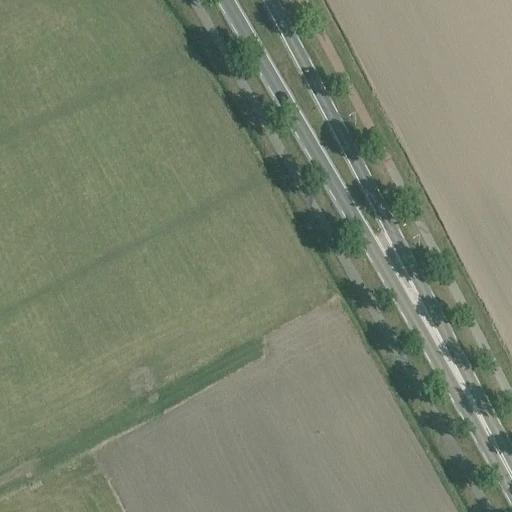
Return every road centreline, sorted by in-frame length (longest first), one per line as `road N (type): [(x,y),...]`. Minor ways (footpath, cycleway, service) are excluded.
road 1 (tertiary): [(220,0),(357,224),(407,285)]
road 2 (tertiary): [(407,285),(377,205),(267,0)]
road 3 (tertiary): [(511,478),(407,285)]
